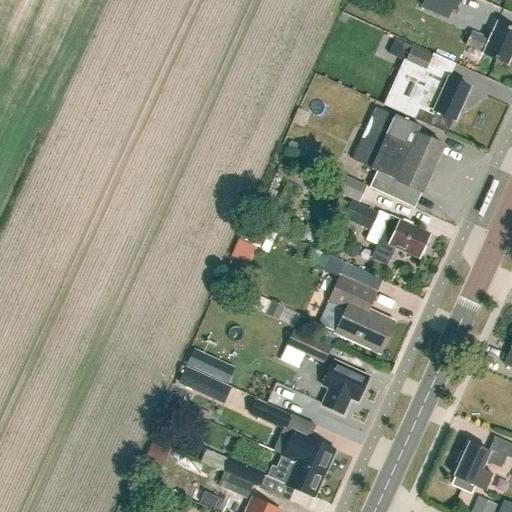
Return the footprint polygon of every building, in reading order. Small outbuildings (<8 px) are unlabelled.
[(428,0),(455,11),(459,0),(428,0)] [(506,65),(511,52),(511,29),(497,22),(489,39),(471,30),(464,44),(482,52),(482,53),(506,65)] [(388,54),(405,61),(412,46),(394,38),(388,54)] [(425,74),(433,55),(412,46),(405,61),(404,64),(425,74)] [(417,108),(412,119),(446,134),(452,120),(454,121),(469,88),(448,79),(443,91),(427,84),(422,96),(417,108)] [(394,117),(375,108),(351,160),(370,169),(370,170),(373,171),(376,172),(369,189),(405,205),(412,189),(421,193),(443,146),(417,134),(420,128),(394,116),(394,117)] [(359,203),(367,187),(335,172),(328,189),(359,203)] [(377,214),(351,202),(343,219),(369,230),(364,240),(377,246),(371,259),(386,265),(394,248),(418,259),(429,235),(411,226),(412,224),(403,220),(402,222),(378,211),(377,214)] [(228,255),(245,260),(249,244),(232,239),(228,255)] [(345,245),(345,252),(351,257),(358,254),(359,246),(352,242),(345,245)] [(378,354),(393,322),(367,310),(375,293),(340,277),(329,302),(346,310),(335,334),(378,354)] [(323,363),(330,347),(295,331),(293,330),(285,347),(323,363)] [(328,389),(321,405),(342,415),(349,399),(357,402),(368,377),(334,362),(322,387),(328,389)] [(208,378),(185,368),(179,382),(202,393),(208,378)] [(283,430),(290,416),(255,400),(249,414),(283,430)] [(280,436),(273,451),(283,456),(282,456),(296,462),(324,474),(334,451),(335,451),(293,432),(289,441),(280,436)] [(471,495),(475,486),(485,491),(492,475),(481,470),(485,462),(500,468),(506,456),(511,459),(511,445),(494,438),(488,452),(469,443),(454,476),(455,477),(451,486),(471,495)] [(151,444),(144,459),(158,465),(165,450),(151,444)] [(271,467),(266,476),(285,485),(313,497),(324,474),(296,462),(282,456),(276,469),(271,467)] [(259,488),(265,474),(229,458),(223,472),(254,486),(259,488)] [(223,472),(217,485),(248,499),(254,486),(223,472)] [(203,492),(197,504),(212,510),(217,498),(203,492)] [(280,511),(281,511),(252,498),(245,511),(280,511)] [(470,511),(497,511),(498,511),(475,502),(470,511)]
